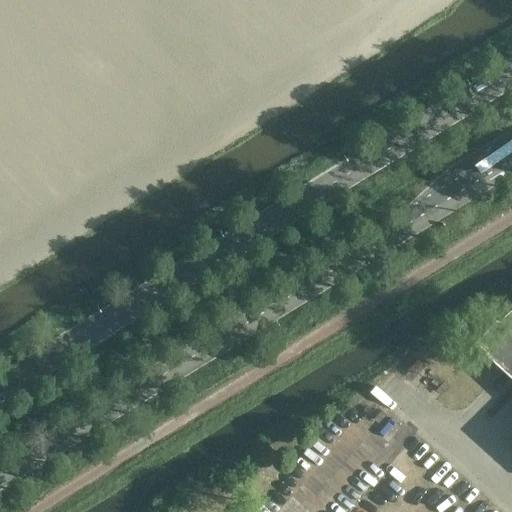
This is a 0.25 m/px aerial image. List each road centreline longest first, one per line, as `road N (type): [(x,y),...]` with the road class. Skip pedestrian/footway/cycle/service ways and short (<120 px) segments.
road 1 (secondary): [(0,473),(511,159)]
road 2 (secondary): [(511,73),(0,387)]
road 3 (unclassified): [(511,495),(400,392)]
